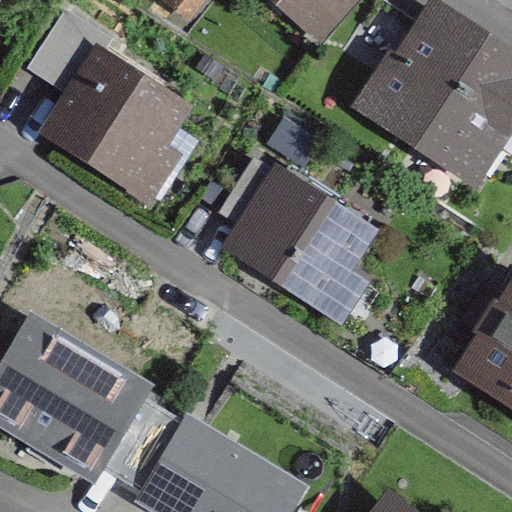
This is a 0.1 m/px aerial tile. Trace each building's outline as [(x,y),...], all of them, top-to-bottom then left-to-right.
[(162,0),(190,21),(206,0),(162,0)] [(357,0),(269,0),(319,44),(357,0)] [(427,0),(414,19),(386,0),(372,0),(344,50),(375,71),(350,107),(473,190),(511,132),(511,47),(442,0),(427,0)] [(111,36),(66,8),(27,69),(65,93),(40,131),(150,201),(181,151),(168,143),(192,105),(103,48),(111,36)] [(275,162),(271,168),(253,156),(216,213),(234,224),(220,247),(341,325),(373,276),(356,265),(379,229),(275,162)] [(471,331),(476,334),(452,371),(511,408),(511,277),(498,300),(493,297),(490,301),(478,294),(462,321),(473,328),(471,331)] [(100,478),(105,470),(122,480),(165,409),(148,399),(153,390),(31,317),(0,368),(0,417),(22,431),(16,441),(52,462),(57,453),(100,478)] [(122,480),(139,491),(134,499),(156,511),(308,511),(314,502),(302,494),(309,484),(187,411),(182,420),(165,409),(122,480)] [(418,511),(388,488),(369,511),(418,511)]
